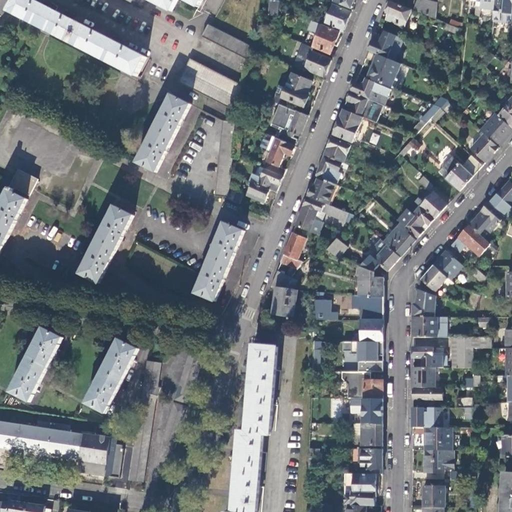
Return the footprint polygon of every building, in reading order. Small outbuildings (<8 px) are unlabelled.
[(14,0),(9,11),(136,77),(146,57),(36,0),(14,0)] [(151,0),(172,11),(177,0),(185,0),(197,6),(200,0),(151,0)] [(279,16),(280,0),(271,0),(270,15),(279,16)] [(436,18),(437,4),(434,3),(426,0),(418,0),(414,9),(436,18)] [(511,0),(495,0),(494,17),(503,17),(502,22),(511,23),(511,15),(511,0)] [(391,2),(389,1),(385,10),(387,10),(387,11),(389,13),(387,19),(405,25),(406,23),(409,17),(412,9),(391,1),(391,2)] [(326,23),(344,31),(352,11),(334,4),(326,23)] [(461,28),(447,23),(445,28),(459,34),(461,28)] [(208,24),(202,36),(248,60),(252,47),(208,24)] [(334,55),(338,46),(334,45),(340,31),(323,24),(318,35),(317,34),(314,41),(316,42),(314,47),(334,55)] [(378,54),(395,61),(403,41),(401,38),(397,36),(397,35),(385,30),(382,37),(380,36),(380,35),(375,33),(369,50),(378,54)] [(316,42),(314,41),(307,38),(305,43),(314,47),(316,42)] [(491,45),(491,52),(505,65),(509,61),(491,45)] [(307,69),(325,77),(332,59),(313,51),(302,47),(294,67),(306,71),(307,69)] [(392,87),(402,64),(395,61),(378,54),(368,77),(392,87)] [(190,88),(202,64),(191,58),(178,82),(190,88)] [(190,88),(238,111),(241,85),(202,64),(190,88)] [(280,85),(273,101),(280,104),(285,106),(288,99),(305,106),(314,86),(311,85),(313,82),(293,74),(287,88),(280,85)] [(361,85),(355,83),(352,91),(384,104),(385,105),(391,89),(366,79),(364,83),(362,82),(361,85)] [(384,104),(352,91),(345,109),(363,117),(376,122),(384,104)] [(137,162),(157,172),(191,105),(172,95),(137,162)] [(511,95),(506,103),(507,103),(502,109),(503,110),(499,115),(511,127),(511,95)] [(280,104),(273,122),(285,127),(282,133),(277,131),(275,137),(296,146),(309,115),(285,106),(280,104)] [(441,107),(434,104),(420,119),(427,122),(430,119),(440,109),(441,107)] [(345,109),(334,134),(353,142),(363,117),(345,109)] [(445,114),(440,109),(430,119),(436,124),(445,114)] [(511,127),(499,115),(496,113),(481,130),(485,133),(499,147),(511,132),(511,127)] [(231,173),(237,123),(223,121),(215,195),(228,196),(229,189),(231,173)] [(372,132),(369,141),(376,144),(380,135),(372,132)] [(485,133),(483,136),(480,139),(478,141),(471,148),(486,161),(499,147),(485,133)] [(275,137),(273,136),(267,150),(272,152),(265,168),(284,176),(287,169),(280,166),(286,153),(292,156),(296,146),(275,137)] [(344,162),(352,144),(333,136),(326,155),(343,162),(344,162)] [(412,139),(399,154),(403,157),(412,147),(415,150),(419,145),(412,139)] [(483,165),(468,152),(459,162),(452,155),(438,171),(460,191),(483,165)] [(341,166),(343,162),(326,155),(318,173),(324,175),(323,178),(327,180),(337,184),(341,173),(339,172),(341,166)] [(284,176),(265,168),(261,177),(253,174),(250,181),(254,182),(270,189),(277,192),(284,176)] [(0,205),(0,253),(28,199),(14,192),(16,189),(30,197),(38,180),(19,169),(0,205)] [(420,181),(429,189),(433,185),(424,176),(420,181)] [(329,204),(337,184),(327,180),(326,182),(318,179),(314,187),(313,186),(309,196),(325,202),(329,204)] [(491,202),(503,213),(510,205),(511,203),(511,181),(511,180),(491,202)] [(270,189),(254,182),(249,192),(266,199),(270,189)] [(229,189),(228,196),(228,199),(240,204),(243,195),(229,189)] [(435,219),(448,204),(432,190),(423,200),(420,197),(416,202),(421,206),(435,219)] [(322,211),(325,202),(309,196),(296,226),(319,235),(323,224),(315,221),(319,210),(322,211)] [(344,220),(348,211),(329,204),(325,202),(322,211),(344,220)] [(505,215),(503,213),(491,202),(471,224),(482,234),(485,229),(490,234),(499,225),(498,224),(505,215)] [(511,206),(510,205),(503,213),(505,215),(510,219),(511,219),(511,206)] [(80,273),(100,284),(136,216),(116,206),(80,273)] [(421,206),(421,207),(414,214),(405,225),(419,237),(435,219),(421,206)] [(405,225),(414,214),(408,208),(398,220),(403,224),(404,225),(405,225)] [(196,293),(216,301),(245,230),(225,222),(196,293)] [(403,224),(386,242),(389,245),(402,256),(417,240),(408,232),(410,230),(404,225),(403,224)] [(482,234),(471,224),(460,236),(480,255),(492,243),(482,234)] [(307,239),(293,233),(282,262),(298,269),(304,262),(298,260),(307,239)] [(386,242),(382,238),(381,239),(376,244),(384,250),(389,245),(386,242)] [(340,258),(348,248),(337,240),(327,250),(334,256),(340,258)] [(384,250),(376,244),(371,250),(371,254),(376,259),(389,271),(402,256),(389,245),(384,250)] [(464,266),(447,251),(434,264),(451,279),(464,266)] [(488,276),(493,265),(485,259),(478,267),(488,276)] [(451,279),(434,264),(422,278),(420,289),(437,296),(436,290),(443,282),(451,289),(456,283),(451,279)] [(374,272),(361,267),(361,290),(356,290),(356,296),(384,296),(385,277),(374,277),(374,272)] [(485,284),(488,276),(478,267),(473,273),(485,284)] [(285,287),(291,276),(278,271),(272,286),(278,286),(285,287)] [(298,289),(285,287),(278,286),(274,313),(294,316),(298,289)] [(436,317),(437,296),(420,289),(420,303),(415,304),(415,316),(436,317)] [(475,309),(481,295),(473,293),(468,307),(475,309)] [(384,320),(384,296),(356,296),(353,296),(353,309),(362,309),(362,320),(384,320)] [(332,299),(316,299),(317,318),(326,318),(332,319),(332,311),(332,299)] [(439,317),(436,317),(415,316),(414,336),(448,336),(448,323),(439,323),(439,317)] [(317,318),(319,330),(319,340),(325,340),(326,318),(317,318)] [(493,328),(493,318),(479,318),(479,327),(493,328)] [(384,341),(384,320),(362,320),(361,325),(359,326),(359,337),(362,337),(362,341),(384,341)] [(11,392),(30,401),(63,337),(43,327),(11,392)] [(492,347),(492,336),(454,336),(454,367),(474,368),(474,347),(492,347)] [(86,403),(106,413),(139,348),(119,338),(86,403)] [(324,360),(325,340),(319,340),(315,340),(314,360),(321,360),(324,360)] [(359,353),(359,371),(371,372),(383,372),(384,341),(362,341),(353,341),(344,341),(343,350),(352,350),(352,353),(359,353)] [(257,511),(262,451),(263,434),(270,434),(271,429),(273,404),(278,346),(254,344),(252,366),(250,366),(249,373),(251,373),(248,408),(246,407),(246,414),(248,414),(246,431),(240,430),(238,449),(236,448),(235,455),(238,455),(235,490),(232,490),(232,497),(235,497),(233,511),(257,511)] [(437,347),(414,347),(414,357),(423,357),(423,367),(436,367),(446,367),(446,356),(437,356),(437,347)] [(203,355),(189,351),(174,399),(188,403),(203,355)] [(161,363),(147,360),(137,427),(129,479),(143,481),(155,403),(160,387),(158,386),(161,363)] [(436,367),(423,367),(414,367),(414,387),(436,387),(436,367)] [(348,398),(364,398),(367,398),(383,398),(383,380),(371,380),(371,372),(359,371),(343,371),(343,378),(349,384),(348,398)] [(511,374),(508,375),(504,375),(503,382),(505,382),(511,382),(511,402),(511,374)] [(436,387),(414,387),(414,399),(444,399),(444,387),(436,387)] [(474,407),(474,397),(463,397),(463,407),(466,407),(474,407)] [(383,398),(367,398),(367,424),(383,424),(383,398)] [(187,406),(173,401),(165,429),(162,443),(174,447),(187,406)] [(443,427),(443,407),(413,407),(413,427),(426,427),(443,427)] [(0,446),(81,459),(79,471),(120,477),(125,447),(123,447),(123,444),(116,443),(117,439),(0,421),(0,446)] [(367,424),(362,424),(361,445),(371,445),(371,449),(382,449),(383,424),(367,424)] [(454,427),(443,427),(426,427),(425,450),(454,450),(454,427)] [(361,448),(360,448),(359,473),(377,474),(382,474),(382,449),(371,449),(361,448)] [(454,450),(425,450),(425,472),(445,472),(445,469),(455,470),(456,450),(454,450)] [(501,470),(511,471),(511,459),(501,458),(501,470)] [(346,473),(345,504),(349,504),(367,505),(376,506),(377,474),(359,473),(346,473)] [(425,486),(425,507),(445,507),(446,507),(447,486),(425,486)] [(25,511),(27,503),(10,500),(9,503),(3,502),(1,511),(25,511)] [(45,506),(27,503),(25,511),(50,511),(51,509),(45,508),(45,506)]
